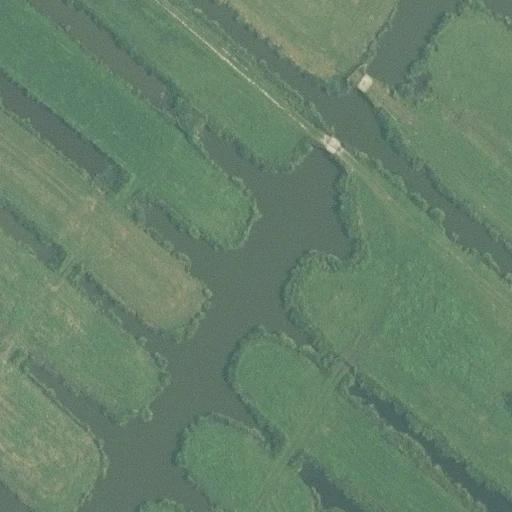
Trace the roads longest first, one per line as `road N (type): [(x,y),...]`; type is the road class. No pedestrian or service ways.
road 1 (track): [(511,310),(162,0)]
road 2 (track): [(252,511),(369,328),(417,222)]
